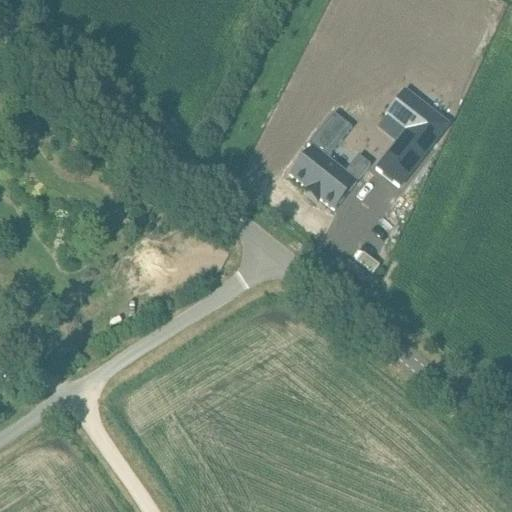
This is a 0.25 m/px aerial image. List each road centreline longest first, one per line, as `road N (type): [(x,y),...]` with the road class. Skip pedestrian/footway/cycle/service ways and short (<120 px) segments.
road 1 (unclassified): [(271,252),(0,30)]
road 2 (unclassified): [(0,443),(271,252)]
road 3 (unclassified): [(271,252),(511,448)]
road 4 (track): [(151,511),(68,399)]
